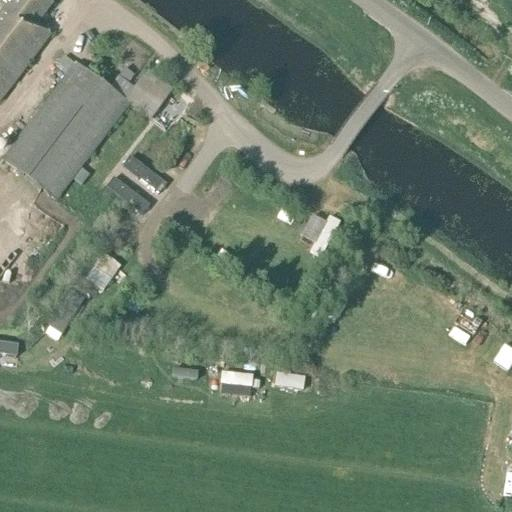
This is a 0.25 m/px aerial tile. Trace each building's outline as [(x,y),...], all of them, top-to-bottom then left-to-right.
[(0,102),(50,36),(45,33),(37,27),(52,7),(42,0),(15,0),(9,8),(6,6),(0,13),(0,102)] [(2,162),(55,202),(126,107),(128,105),(125,103),(127,101),(131,96),(115,84),(114,83),(109,90),(64,56),(56,68),(67,76),(2,162)] [(115,84),(131,96),(127,101),(125,103),(128,105),(126,107),(149,123),(172,91),(146,72),(133,90),(118,79),(115,84)] [(167,182),(131,154),(123,164),(160,192),(167,182)] [(150,205),(114,177),(106,186),(143,214),(150,205)] [(102,294),(120,270),(101,256),(83,280),(102,294)] [(425,307),(430,296),(383,272),(378,283),(425,307)] [(333,322),(343,307),(333,301),(324,317),(333,322)] [(270,390),(300,393),(301,378),(272,376),(270,390)] [(511,501),(511,464),(503,464),(499,500),(511,501)]
